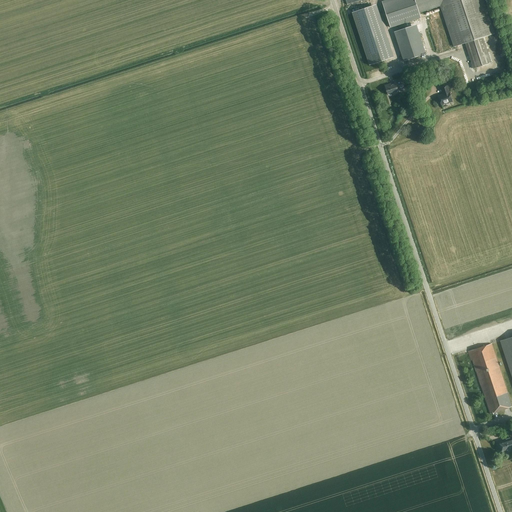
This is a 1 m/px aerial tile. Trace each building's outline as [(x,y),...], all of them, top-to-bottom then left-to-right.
[(386,0),(382,2),(390,27),(393,26),(415,19),(420,17),(419,13),(441,6),(454,47),(466,43),(474,69),(492,63),(484,37),(495,34),(484,0),(386,0)] [(416,25),(394,32),(404,61),(426,54),(416,25)] [(383,34),(359,42),(367,66),(391,58),(383,34)] [(388,93),(392,92),(393,95),(400,93),(399,90),(404,88),(401,79),(395,81),(396,82),(386,86),(388,93)] [(439,96),(441,105),(447,103),(448,103),(451,102),(452,101),(448,86),(442,88),(444,95),(439,96)] [(511,336),(500,341),(511,376),(511,336)] [(511,406),(491,344),(468,351),(471,360),(472,360),(490,414),(511,406)] [(511,450),(511,449),(511,437),(506,440),(507,440),(499,443),(502,452),(507,451),(509,452),(511,451),(511,450)]
